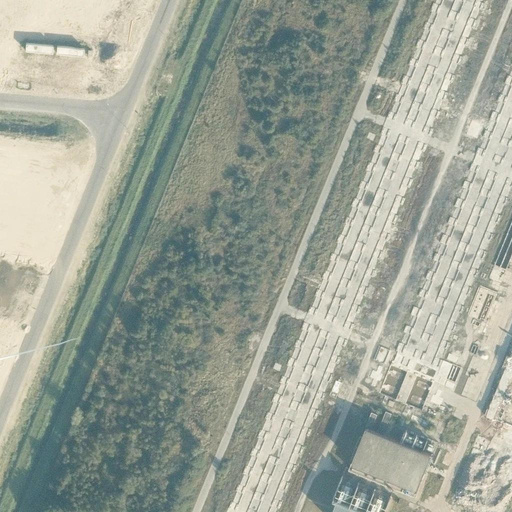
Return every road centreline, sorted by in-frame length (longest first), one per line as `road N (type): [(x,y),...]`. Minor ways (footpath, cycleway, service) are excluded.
road 1 (unknown): [(195,511),(402,0)]
road 2 (unclassified): [(0,414),(123,113)]
road 3 (unknown): [(511,327),(441,511)]
road 4 (unclassified): [(0,102),(123,113)]
road 5 (unclassified): [(123,113),(168,0)]
